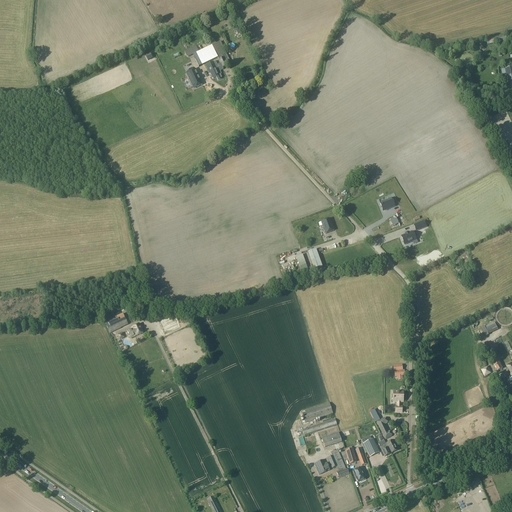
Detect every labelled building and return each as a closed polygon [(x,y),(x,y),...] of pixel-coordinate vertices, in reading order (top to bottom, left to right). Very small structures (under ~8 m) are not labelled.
[(507,40),(506,35),(486,39),(487,44),(507,40)] [(199,67),(215,59),(217,58),(212,45),(209,41),(196,47),(196,46),(184,51),(186,56),(188,57),(193,55),(199,67)] [(218,43),(212,45),(217,58),(215,59),(218,65),(215,66),(217,72),(221,70),(222,69),(222,68),(227,65),(225,60),(227,59),(225,54),(223,55),(218,43)] [(221,79),(219,74),(218,74),(217,72),(215,66),(214,63),(206,66),(209,73),(210,72),(213,78),(217,77),(218,80),(221,79)] [(511,67),(501,69),(504,83),(511,81),(511,67)] [(202,85),(195,70),(187,74),(194,89),(202,85)] [(141,80),(143,83),(163,75),(161,71),(141,80)] [(389,199),(378,204),(381,212),(393,207),(389,199)] [(408,203),(398,206),(400,212),(410,208),(408,203)] [(330,219),(322,222),(326,233),(334,230),(330,219)] [(426,227),(424,221),(416,224),(419,230),(426,227)] [(376,227),(368,229),(370,239),(373,239),(374,243),(378,242),(384,241),(383,238),(377,240),(377,236),(379,236),(378,230),(376,230),(376,227)] [(416,240),(413,232),(405,235),(401,236),(404,245),(416,240)] [(395,239),(397,244),(389,246),(390,248),(402,245),(401,242),(399,242),(398,239),(395,239)] [(327,246),(319,248),(324,264),(326,264),(325,259),(331,257),(327,246)] [(316,250),(308,253),(315,270),(322,267),(316,250)] [(302,255),(296,257),(302,274),(309,272),(302,255)] [(268,276),(292,269),(289,262),(266,269),(268,276)] [(475,275),(470,276),(473,286),(478,284),(475,275)] [(114,318),(110,319),(111,321),(105,324),(109,333),(127,324),(125,319),(118,322),(116,317),(114,318)] [(486,336),(485,333),(495,330),(493,323),(479,328),(482,338),(486,336)] [(139,324),(131,328),(135,337),(143,333),(139,324)] [(492,351),(487,341),(483,343),(488,353),(494,364),(493,364),(497,371),(502,369),(498,361),(493,350),(492,351)] [(506,341),(501,343),(506,353),(511,350),(506,341)] [(393,392),(393,395),(392,395),(392,398),(393,399),(393,402),(397,402),(397,407),(396,407),(395,412),(402,413),(402,407),(401,407),(401,402),(403,402),(403,392),(393,392)] [(332,414),(329,403),(302,412),(305,423),(332,414)] [(386,424),(383,418),(376,422),(385,439),(390,436),(384,425),(386,424)] [(335,419),(302,430),(304,436),(337,425),(335,419)] [(342,442),(338,433),(321,438),(325,448),(342,442)] [(369,457),(379,452),(373,439),(363,444),(369,457)] [(384,440),(378,443),(385,457),(390,454),(385,444),(384,440)] [(385,444),(390,454),(398,450),(394,440),(385,444)] [(350,464),(356,462),(352,449),(346,451),(350,464)] [(331,453),(332,456),(327,458),(332,469),(337,466),(339,472),(337,473),(339,478),(349,474),(347,469),(346,469),(338,450),(331,453)] [(361,466),(366,464),(363,454),(357,456),(361,466)] [(325,464),(323,460),(314,464),(319,475),(330,470),(326,463),(325,464)] [(356,478),(358,482),(361,481),(362,481),(363,480),(364,480),(365,479),(363,475),(365,474),(364,471),(362,472),(360,468),(353,471),(355,475),(354,476),(355,478),(356,478)] [(207,500),(212,511),(221,511),(213,496),(207,500)]
